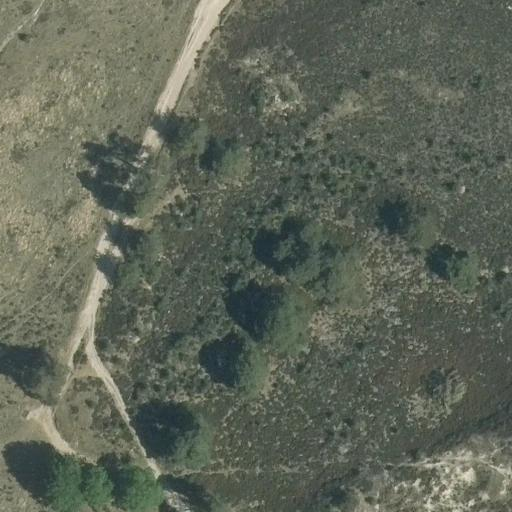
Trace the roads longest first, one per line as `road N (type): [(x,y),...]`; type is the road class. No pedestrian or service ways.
road 1 (track): [(87,319),(216,0)]
road 2 (track): [(156,476),(73,455),(47,425),(87,319)]
road 3 (track): [(156,476),(89,350),(87,319)]
